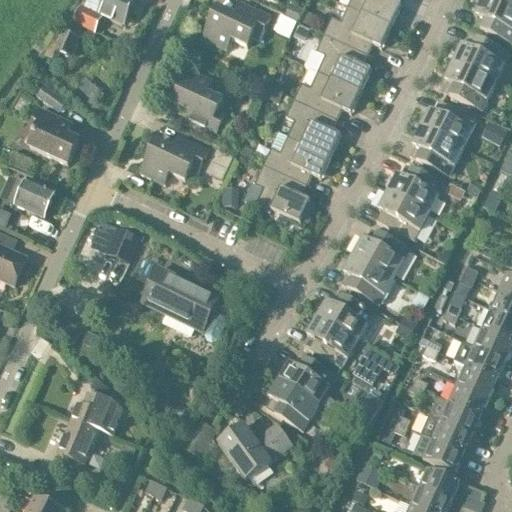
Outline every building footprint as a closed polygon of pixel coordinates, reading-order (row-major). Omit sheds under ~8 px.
[(95,37),(102,20),(122,29),(124,24),(127,26),(138,2),(134,0),(104,0),(97,17),(80,10),(73,27),(95,37)] [(394,0),(351,0),(347,10),(391,30),(401,9),(393,5),(394,0)] [(511,0),(483,0),(483,1),(511,13),(511,0)] [(511,13),(483,1),(475,19),(479,20),(474,31),(511,48),(511,13)] [(290,7),(284,19),(299,25),(304,13),(290,7)] [(248,51),(252,41),(260,44),(271,21),(245,9),(240,21),(218,10),(203,44),(227,55),(232,44),(248,51)] [(391,30),(347,10),(340,26),(331,22),(324,39),(367,59),(372,48),(381,53),(391,30)] [(306,16),(302,26),(311,30),(315,20),(306,16)] [(284,20),(278,33),(291,39),(296,26),(284,20)] [(53,56),(69,63),(82,35),(66,28),(53,56)] [(298,29),(293,41),(304,46),(309,34),(298,29)] [(367,59),(324,39),(316,56),(324,60),(317,76),(361,96),(371,74),(362,70),(367,59)] [(509,58),(470,39),(465,50),(461,49),(453,66),(495,86),(509,58)] [(495,86),(453,66),(445,84),(448,86),(443,96),(482,115),(495,86)] [(215,141),(226,117),(219,114),(223,104),(207,97),(213,85),(189,74),(173,108),(195,118),(190,129),(215,141)] [(361,96),(317,76),(310,91),(301,88),(294,104),(337,125),(342,114),(351,118),(361,96)] [(273,86),(269,93),(282,99),(285,92),(273,86)] [(37,100),(58,116),(66,105),(45,90),(37,100)] [(269,93),(266,100),(279,106),(282,99),(269,93)] [(337,125),(294,104),(286,122),(294,125),(287,141),(331,161),(341,140),(332,135),(337,125)] [(477,124),(439,105),(433,116),(430,114),(421,132),(463,153),(477,124)] [(79,144),(67,139),(72,128),(39,113),(34,125),(40,128),(29,152),(68,170),(79,144)] [(490,128),(482,142),(500,151),(507,137),(490,128)] [(463,153),(421,132),(412,149),(415,151),(410,161),(449,181),(463,153)] [(331,161),(287,141),(280,157),(271,153),(263,170),(307,190),(312,179),(321,183),(331,161)] [(185,185),(190,175),(198,179),(208,155),(183,143),(178,155),(156,145),(140,178),(164,189),(170,178),(185,185)] [(244,148),(239,159),(249,163),(254,152),(244,148)] [(8,168),(29,177),(34,166),(13,157),(8,168)] [(511,163),(507,161),(502,171),(508,173),(511,163)] [(444,190),(406,169),(400,180),(397,178),(388,196),(429,218),(444,190)] [(307,190),(263,170),(255,188),(252,187),(244,206),(270,218),(272,214),(300,227),(310,205),(302,201),(307,190)] [(473,182),(467,194),(477,199),(483,187),(473,182)] [(9,207),(13,209),(44,223),(56,197),(27,185),(26,187),(19,184),(9,207)] [(222,195),(220,198),(220,206),(222,209),(228,209),(230,206),(230,198),(227,195),(222,195)] [(429,218),(388,196),(378,213),(382,215),(376,225),(414,246),(429,218)] [(477,232),(471,246),(482,251),(489,238),(477,232)] [(409,255),(372,233),(366,244),(363,242),(353,259),(394,282),(409,255)] [(139,244),(116,234),(106,258),(129,267),(139,244)] [(0,283),(14,290),(27,262),(0,250),(0,244),(3,238),(0,237),(0,283)] [(394,282),(353,259),(343,277),(347,278),(341,289),(378,310),(394,282)] [(478,276),(467,271),(463,279),(474,284),(478,276)] [(217,305),(179,287),(180,283),(159,273),(142,307),(202,336),(203,334),(206,336),(204,340),(206,345),(212,348),(218,346),(227,326),(225,320),(220,317),(214,319),(210,318),(211,316),(213,316),(220,302),(218,302),(217,305)] [(511,278),(507,276),(498,295),(511,301),(511,278)] [(474,284),(463,279),(460,286),(471,292),(474,284)] [(511,301),(498,295),(490,314),(511,323),(511,301)] [(373,319),(336,297),(330,307),(327,305),(317,322),(357,346),(373,319)] [(461,314),(450,309),(446,316),(458,321),(461,314)] [(511,323),(490,314),(482,332),(511,346),(511,323)] [(458,321),(446,316),(443,324),(454,329),(458,321)] [(405,319),(400,328),(413,335),(418,327),(405,319)] [(357,346),(317,322),(307,339),(310,341),(304,351),(341,373),(357,346)] [(400,328),(394,337),(407,345),(413,335),(400,328)] [(511,351),(511,346),(482,332),(473,351),(506,365),(511,351)] [(438,357),(441,349),(430,344),(427,352),(438,357)] [(473,351),(462,345),(454,365),(465,369),(497,384),(506,365),(473,351)] [(438,357),(427,352),(423,359),(434,365),(438,357)] [(336,382),(299,359),(293,369),(290,367),(279,384),(319,409),(336,382)] [(497,384),(465,369),(456,388),(489,403),(497,384)] [(319,409),(279,384),(269,401),(272,403),(265,413),(302,435),(319,409)] [(423,397),(427,389),(415,384),(412,392),(423,397)] [(489,403),(456,388),(448,407),(480,421),(489,403)] [(423,397),(412,392),(408,399),(420,404),(423,397)] [(124,412),(88,397),(83,409),(79,408),(72,423),(98,434),(113,440),(124,412)] [(448,407),(437,401),(428,420),(472,440),(480,421),(448,407)] [(472,440),(428,420),(420,438),(422,439),(422,440),(464,458),(472,440)] [(407,434),(411,426),(399,421),(396,429),(407,434)] [(98,434),(72,423),(57,459),(83,470),(98,434)] [(361,423),(356,431),(364,437),(370,428),(361,423)] [(201,460),(214,435),(196,426),(183,451),(201,460)] [(272,466),(271,465),(292,450),(277,429),(255,444),(244,429),(218,448),(225,457),(221,460),(219,463),(219,467),(220,471),(223,473),(227,474),(231,473),(235,471),(245,485),(272,466)] [(407,434),(396,429),(392,436),(404,441),(407,434)] [(464,458),(422,440),(413,459),(455,478),(464,458)] [(125,448),(119,462),(131,467),(137,453),(125,448)] [(374,453),(371,461),(379,465),(383,457),(374,453)] [(365,467),(356,484),(375,493),(383,476),(365,467)] [(460,486),(427,472),(418,491),(451,505),(460,486)] [(159,488),(151,485),(145,496),(153,500),(159,488)] [(153,500),(161,504),(166,492),(159,488),(153,500)] [(447,511),(451,505),(418,491),(410,509),(415,511),(447,511)] [(485,498),(474,493),(470,501),(482,506),(485,498)] [(358,494),(353,504),(363,508),(367,498),(358,494)] [(0,507),(10,511),(14,504),(3,499),(0,504),(0,507)] [(59,511),(34,500),(27,511),(59,511)] [(192,511),(195,506),(188,502),(183,511),(192,511)]
